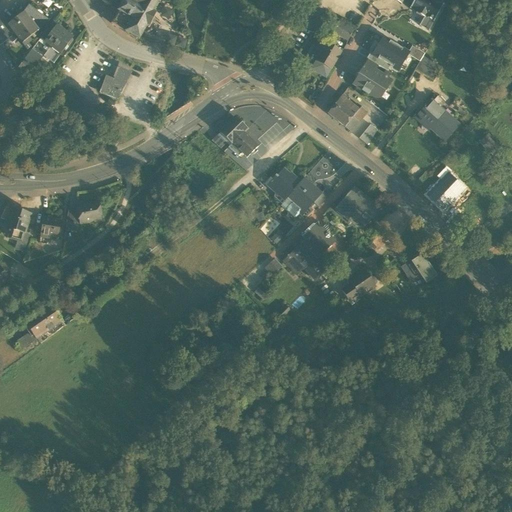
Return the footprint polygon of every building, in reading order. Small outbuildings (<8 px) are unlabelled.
[(112,7),(117,11),(123,0),(122,0),(101,0),(111,8),(112,7)] [(156,14),(154,13),(127,0),(123,0),(117,11),(119,12),(112,24),(125,32),(139,39),(147,25),(149,27),(156,14)] [(127,0),(154,13),(155,11),(153,11),(159,0),(127,0)] [(443,5),(434,0),(413,0),(414,0),(409,9),(416,13),(415,14),(423,18),(419,26),(429,32),(443,5)] [(29,6),(24,12),(38,31),(46,20),(29,6)] [(160,17),(170,18),(171,8),(161,7),(160,17)] [(22,43),(38,31),(24,12),(8,24),(8,25),(18,38),(22,43)] [(0,18),(0,31),(8,25),(8,24),(2,16),(0,18)] [(332,33),(347,42),(354,30),(339,21),(332,33)] [(46,31),(50,34),(56,27),(57,26),(52,22),(46,31)] [(18,38),(8,25),(0,31),(0,45),(12,36),(15,40),(18,38)] [(44,46),(50,51),(58,57),(72,38),(56,27),(50,34),(46,31),(40,38),(46,43),(44,46)] [(42,45),(44,46),(46,43),(40,38),(31,50),(36,53),(42,45)] [(396,46),(383,38),(373,55),(372,56),(385,63),(396,46)] [(311,70),(325,78),(330,70),(331,71),(341,52),(326,43),(325,45),(324,44),(323,44),(320,42),(316,49),(319,51),(321,52),(315,62),(316,62),(311,70)] [(408,53),(396,46),(385,63),(390,66),(398,71),(408,55),(408,53)] [(412,47),(408,53),(408,55),(420,62),(423,57),(424,54),(412,47)] [(22,63),(32,71),(42,58),(36,53),(31,50),(22,63)] [(53,63),(58,57),(50,51),(45,57),(53,63)] [(382,69),(385,63),(372,56),(373,55),(370,53),(367,59),(368,60),(378,66),(382,69)] [(415,70),(434,81),(442,68),(423,57),(420,62),(415,70)] [(365,65),(375,72),(378,66),(368,60),(365,65)] [(116,64),(110,79),(124,85),(130,70),(116,64)] [(373,98),(378,101),(384,92),(385,92),(392,82),(387,79),(390,74),(386,72),(385,71),(382,76),(375,72),(365,65),(362,69),(360,68),(357,74),(359,76),(354,84),(357,86),(362,89),(362,90),(369,94),(368,95),(373,98)] [(117,100),(124,85),(110,79),(106,77),(100,92),(117,100)] [(354,92),(359,95),(362,90),(362,89),(357,86),(354,92)] [(333,118),(344,127),(359,110),(355,107),(342,96),(327,114),(333,118)] [(427,123),(446,140),(459,125),(440,108),(444,103),(437,97),(433,102),(431,101),(415,118),(424,126),(427,123)] [(357,104),(355,107),(359,110),(344,127),(350,132),(367,112),(357,104)] [(221,133),(232,144),(243,133),(246,130),(235,119),(221,133)] [(427,123),(424,126),(429,130),(430,128),(445,141),(446,140),(427,123)] [(359,139),(368,145),(377,130),(370,125),(359,139)] [(258,147),(243,133),(232,144),(242,154),(246,158),(258,147)] [(212,141),(221,149),(227,142),(219,134),(212,141)] [(479,143),(497,160),(505,151),(488,134),(479,143)] [(238,157),(242,154),(232,144),(228,148),(238,157)] [(442,182),(447,176),(451,171),(446,167),(436,177),(442,182)] [(278,190),(287,199),(301,183),(294,177),(293,178),(283,170),(278,176),(276,175),(267,186),(275,193),(278,190)] [(462,190),(447,176),(442,182),(429,195),(445,209),(462,190)] [(287,199),(297,208),(295,210),(299,214),(302,216),(313,203),(321,195),(321,194),(315,189),(314,189),(303,180),(301,183),(287,199)] [(354,186),(349,192),(354,197),(358,200),(364,194),(354,186)] [(274,198),(282,205),(287,199),(278,190),(275,193),(274,198)] [(313,203),(318,208),(331,195),(325,190),(321,194),(321,195),(313,203)] [(347,195),(334,210),(343,219),(348,214),(351,216),(355,212),(361,217),(362,217),(365,214),(372,220),(382,210),(364,194),(358,200),(354,197),(352,199),(347,195)] [(295,219),(299,214),(295,210),(297,208),(287,199),(282,205),(280,206),(295,219)] [(78,212),(80,223),(100,220),(97,203),(78,207),(78,211),(78,212)] [(2,216),(10,218),(12,209),(6,207),(2,216)] [(17,241),(22,243),(24,234),(30,214),(12,209),(10,218),(7,228),(15,231),(12,240),(17,241)] [(68,210),(66,226),(73,224),(74,213),(78,212),(78,211),(68,210)] [(255,215),(258,223),(265,220),(262,212),(255,215)] [(361,217),(355,212),(351,216),(357,221),(361,217)] [(361,217),(357,221),(364,227),(367,223),(361,217)] [(40,237),(49,238),(50,235),(58,237),(60,220),(43,218),(40,237)] [(80,223),(73,224),(66,226),(65,232),(81,230),(80,223)] [(304,269),(314,280),(328,267),(318,257),(333,242),(330,239),(329,238),(329,235),(326,235),(321,229),(319,229),(318,230),(314,225),(312,225),(305,232),(305,234),(302,237),(303,239),(300,242),(302,245),(289,257),(288,255),(287,257),(288,258),(284,262),(289,267),(295,261),(300,265),(304,269)] [(326,225),(321,229),(326,235),(329,235),(329,238),(330,239),(335,235),(326,225)] [(140,237),(141,238),(144,241),(153,233),(149,229),(140,237)] [(148,246),(152,250),(161,242),(153,233),(144,241),(148,246)] [(30,235),(24,234),(22,243),(17,241),(14,249),(25,253),(30,235)] [(270,239),(276,245),(282,239),(276,234),(270,239)] [(148,246),(144,241),(141,238),(125,255),(131,261),(148,246)] [(437,276),(422,255),(414,260),(411,262),(412,264),(419,275),(425,284),(437,276)] [(414,260),(414,259),(400,268),(402,270),(408,266),(412,264),(411,262),(414,260)] [(266,269),(271,274),(280,266),(275,260),(266,269)] [(295,261),(289,267),(297,275),(304,269),(300,265),(295,261)] [(419,275),(412,264),(408,266),(415,278),(419,275)] [(415,278),(408,266),(402,270),(410,282),(415,278)] [(0,285),(9,280),(0,267),(0,285)] [(321,275),(326,280),(331,275),(326,270),(321,275)] [(349,282),(351,284),(352,286),(359,296),(359,297),(375,286),(374,286),(376,284),(376,283),(376,282),(375,280),(373,279),(371,279),(370,280),(365,271),(349,282)] [(359,296),(352,286),(350,287),(349,285),(344,289),(351,301),(352,300),(352,301),(357,298),(359,296)] [(254,293),(263,300),(268,294),(259,287),(254,293)] [(359,301),(357,298),(352,301),(352,300),(351,301),(344,289),(341,291),(351,306),(359,301)] [(29,327),(37,338),(61,322),(49,305),(34,316),(33,315),(28,319),(29,320),(26,322),(29,327)] [(282,318),(283,319),(290,312),(285,306),(277,314),(278,315),(277,316),(281,319),(282,318)] [(37,339),(41,344),(64,326),(61,322),(37,338),(37,339)] [(18,346),(17,347),(20,351),(37,339),(37,338),(29,327),(25,329),(29,333),(16,342),(18,344),(18,345),(18,346)]
